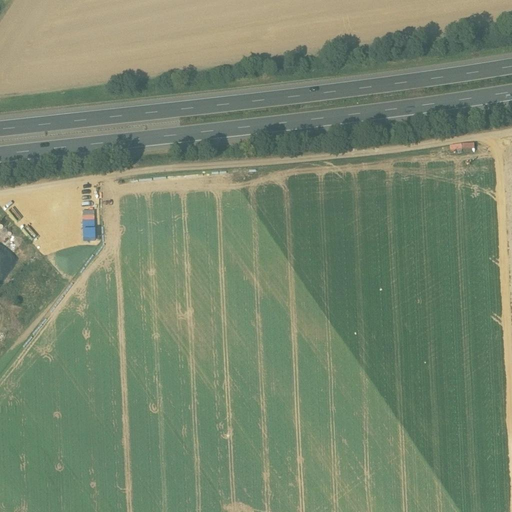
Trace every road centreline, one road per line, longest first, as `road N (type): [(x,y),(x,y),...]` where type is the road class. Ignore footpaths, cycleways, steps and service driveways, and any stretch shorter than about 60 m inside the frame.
road 1 (track): [(0,386),(83,272),(108,254),(108,204),(116,190),(231,184),(511,144)]
road 2 (track): [(0,100),(511,23)]
road 3 (motorway): [(0,154),(511,88)]
road 4 (motorway): [(511,63),(0,129)]
road 5 (track): [(97,178),(511,131)]
road 6 (track): [(479,138),(498,152),(511,425)]
